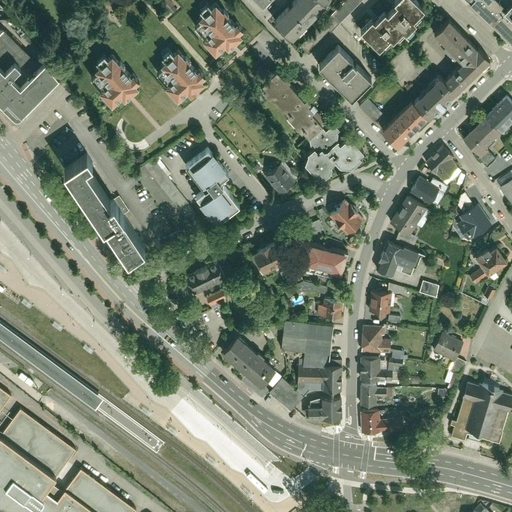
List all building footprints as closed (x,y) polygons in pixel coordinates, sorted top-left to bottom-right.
[(294,0),(274,21),(291,38),(328,0),(294,0)] [(342,0),(301,43),(309,50),(357,0),(342,0)] [(369,17),(359,28),(378,46),(388,35),(391,39),(395,35),(398,37),(404,31),(407,33),(412,28),(409,26),(414,21),(411,18),(423,6),(416,0),(392,0),(395,2),(386,12),(383,9),(373,20),(369,17)] [(511,0),(466,0),(509,40),(511,36),(511,0)] [(210,8),(207,4),(201,10),(205,14),(200,18),(201,20),(195,26),(206,39),(203,41),(214,54),(225,44),(229,49),(243,36),(240,33),(245,29),(238,21),(233,25),(225,16),(228,14),(224,9),(223,11),(216,3),(210,8)] [(435,33),(463,61),(475,49),(448,21),(435,33)] [(0,27),(0,95),(21,115),(63,71),(48,57),(41,65),(2,27),(0,27)] [(320,64),(352,96),(370,78),(339,46),(320,64)] [(488,62),(475,49),(463,61),(441,82),(452,93),(454,94),(488,62)] [(172,56),(169,53),(163,58),(167,62),(162,67),(164,69),(157,75),(168,87),(165,90),(176,102),(187,93),(191,97),(206,84),(203,81),(207,77),(200,69),(195,74),(187,65),(190,62),(186,58),(185,59),(178,51),(172,56)] [(106,60),(103,57),(97,62),(100,67),(96,71),(97,73),(90,79),(102,92),(99,94),(110,107),(121,97),(125,101),(139,89),(136,85),(141,81),(134,73),(128,78),(120,69),(124,66),(120,62),(118,63),(112,56),(106,60)] [(274,68),(259,82),(263,86),(261,89),(307,138),(320,125),(324,121),(306,102),(308,100),(304,95),(301,98),(285,80),(287,79),(283,74),(281,76),(274,68)] [(438,78),(411,104),(424,118),(452,93),(441,82),(438,78)] [(511,105),(502,96),(483,116),(499,131),(511,116),(511,105)] [(377,105),(368,97),(361,105),(369,113),(377,105)] [(411,104),(384,130),(398,144),(424,118),(411,104)] [(499,131),(483,116),(462,139),(478,154),(484,147),(499,131)] [(324,130),(320,125),(307,138),(309,140),(307,142),(311,145),(305,151),(302,160),(314,174),(321,174),(328,167),(328,163),(332,160),(338,166),(350,167),(357,161),(358,153),(358,148),(352,141),(350,143),(346,139),(344,141),(343,139),(338,143),(335,140),(336,139),(334,137),(338,134),(335,131),(338,129),(332,122),(324,130)] [(445,145),(427,162),(444,179),(456,168),(448,160),(454,154),(445,145)] [(494,157),(484,147),(478,154),(477,155),(486,164),(494,157)] [(208,148),(186,164),(204,189),(194,196),(213,222),(235,206),(218,183),(228,176),(208,148)] [(88,153),(65,168),(103,227),(106,225),(127,257),(145,246),(123,213),(122,214),(111,199),(110,200),(87,165),(93,161),(88,153)] [(150,162),(141,169),(188,230),(197,223),(150,162)] [(284,162),(269,172),(282,191),(297,181),(284,162)] [(420,176),(412,190),(431,202),(440,188),(420,176)] [(511,179),(503,185),(511,201),(511,179)] [(489,221),(467,192),(454,202),(462,212),(459,215),(461,218),(456,222),(468,237),(489,221)] [(426,207),(408,195),(391,221),(409,233),(426,207)] [(362,217),(346,200),(332,214),(348,231),(362,217)] [(308,222),(313,232),(322,228),(318,218),(308,222)] [(278,236),(249,251),(260,271),(289,256),(278,236)] [(386,240),(376,269),(393,275),(397,262),(410,267),(415,249),(386,240)] [(341,275),(347,250),(307,241),(301,265),(341,275)] [(507,261),(495,243),(473,258),(480,268),(470,274),(474,281),(486,273),(487,275),(507,261)] [(225,284),(217,261),(193,269),(196,275),(186,279),(192,296),(225,284)] [(437,285),(423,281),(420,290),(434,295),(437,285)] [(304,282),(286,290),(290,297),(305,290),(314,291),(315,285),(304,282)] [(493,289),(487,286),(484,294),(490,296),(493,289)] [(371,289),(369,309),(385,310),(387,291),(371,289)] [(221,290),(207,297),(211,304),(225,296),(221,290)] [(319,298),(317,315),(339,316),(340,299),(319,298)] [(289,410),(308,389),(340,389),(341,359),(328,358),(331,324),(283,319),(280,349),(302,351),(298,388),(295,387),(282,376),(268,391),(289,410)] [(1,323),(0,324),(0,337),(96,408),(104,398),(1,323)] [(364,325),(363,351),(389,352),(390,339),(380,339),(380,326),(364,325)] [(444,332),(435,350),(453,360),(463,342),(444,332)] [(239,336),(223,354),(261,387),(277,369),(239,336)] [(361,357),(360,378),(376,378),(377,358),(361,357)] [(464,438),(466,431),(500,440),(511,393),(511,392),(465,381),(451,435),(464,438)] [(0,511),(131,511),(136,506),(81,465),(63,489),(51,480),(75,447),(21,406),(0,433),(0,407),(11,393),(0,384),(0,511)] [(376,385),(361,385),(361,404),(376,404),(376,385)] [(305,406),(306,419),(341,417),(340,397),(310,398),(310,406),(305,406)] [(360,410),(362,431),(403,428),(402,416),(376,418),(376,409),(360,410)] [(448,511),(463,511),(468,507),(452,492),(440,505),(448,511)]
